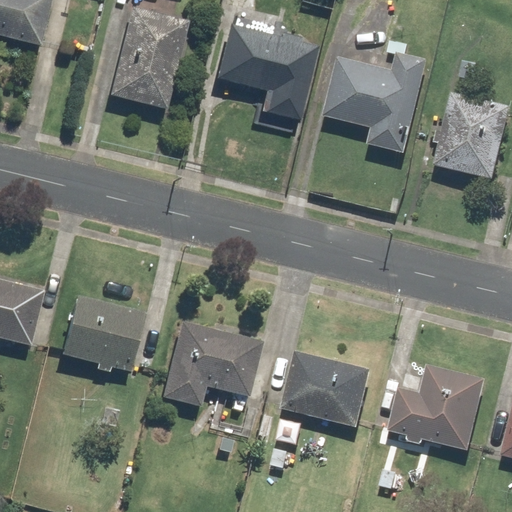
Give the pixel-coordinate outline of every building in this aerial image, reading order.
[(0,0),(0,42),(37,50),(47,0),(0,0)] [(190,5),(170,0),(131,0),(106,99),(162,113),(190,5)] [(247,18),(244,31),(226,27),(212,83),(267,97),(262,118),(295,127),(314,49),(286,42),(289,28),(247,18)] [(384,53),(395,56),(391,73),(335,60),(322,117),(368,128),(363,149),(404,158),(426,63),(406,58),(409,46),(387,41),(384,53)] [(479,64),(458,60),(454,82),(474,86),(479,64)] [(449,96),(443,125),(435,123),(430,147),(437,149),(432,171),(491,184),(508,109),(449,96)] [(41,293),(0,283),(0,344),(27,351),(41,293)] [(141,315),(70,299),(56,359),(127,376),(141,315)] [(200,392),(245,402),(258,342),(176,324),(158,402),(196,410),(200,392)] [(372,374),(302,357),(296,382),(285,380),(277,412),(358,431),(372,374)] [(396,388),(395,393),(383,391),(376,419),(388,422),(385,436),(467,454),(483,381),(425,368),(419,394),(396,388)] [(511,396),(498,462),(511,464),(511,396)]
